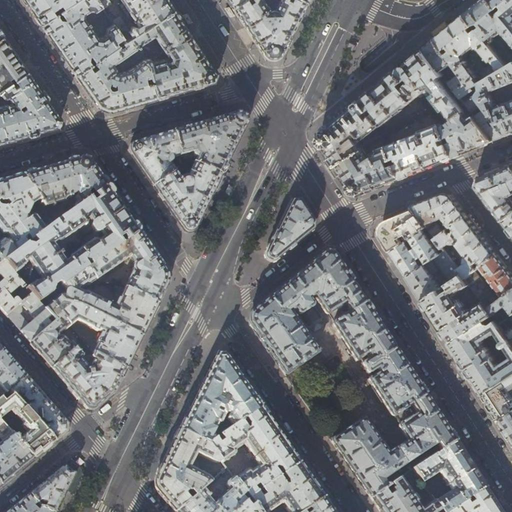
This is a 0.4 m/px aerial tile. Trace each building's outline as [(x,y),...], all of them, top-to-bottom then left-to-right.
[(23,0),(26,3),(41,25),(56,14),(60,12),(76,0),(23,0)] [(102,7),(96,0),(76,0),(60,12),(65,19),(63,20),(60,19),(56,14),(41,25),(60,52),(76,75),(89,66),(91,65),(88,60),(88,56),(90,55),(95,62),(117,47),(119,46),(116,42),(122,38),(122,37),(113,25),(107,29),(106,35),(100,38),(97,38),(84,18),(84,15),(89,11),(95,12),(102,7)] [(96,0),(102,7),(103,9),(110,4),(108,0),(96,0)] [(120,0),(123,3),(121,4),(120,6),(129,20),(131,20),(133,19),(137,26),(136,27),(135,27),(135,26),(134,26),(133,26),(132,27),(131,27),(130,27),(130,28),(130,29),(130,30),(130,31),(129,32),(120,18),(112,23),(113,25),(122,37),(128,32),(131,38),(157,20),(161,18),(174,9),(168,0),(120,0)] [(302,0),(289,0),(289,1),(286,0),(241,0),(231,6),(243,23),(266,59),(278,58),(292,30),(306,2),(302,0)] [(498,8),(491,0),(482,0),(476,5),(465,14),(474,24),(481,22),(483,26),(478,30),(490,45),(495,41),(496,35),(502,30),(511,42),(511,24),(502,13),(498,16),(495,11),(498,8)] [(511,0),(491,0),(498,8),(502,13),(511,24),(511,0)] [(129,39),(135,49),(137,51),(141,58),(143,60),(146,66),(155,97),(183,89),(213,81),(216,73),(196,43),(174,9),(161,18),(163,22),(160,24),(157,20),(131,38),(129,39)] [(474,24),(465,14),(456,21),(450,27),(436,38),(444,50),(449,47),(452,50),(447,54),(458,69),(460,71),(472,88),(480,83),(496,74),(490,67),(481,74),(481,75),(480,76),(480,77),(480,78),(480,79),(479,80),(464,61),(465,60),(464,59),(464,58),(463,57),(475,47),(477,49),(478,49),(479,50),(490,63),(491,62),(500,72),(509,67),(496,52),(490,45),(478,30),(478,29),(473,32),(471,29),(475,25),(474,24)] [(0,90),(11,83),(8,79),(11,77),(14,81),(27,72),(22,65),(23,64),(3,35),(0,37),(0,90)] [(430,43),(424,48),(447,79),(454,74),(453,73),(458,69),(447,54),(444,50),(436,38),(430,43)] [(97,68),(92,71),(89,66),(76,75),(87,91),(98,107),(109,111),(131,104),(155,97),(146,66),(143,60),(129,70),(118,73),(114,72),(115,71),(116,69),(113,65),(135,49),(129,39),(125,42),(122,44),(124,48),(121,50),(119,50),(117,47),(95,62),(94,63),(97,68)] [(411,59),(397,70),(407,81),(410,79),(413,83),(410,85),(419,96),(421,97),(424,95),(424,93),(430,97),(441,113),(444,110),(452,120),(464,111),(468,107),(465,103),(462,99),(449,82),(447,79),(424,48),(411,59)] [(511,64),(499,49),(496,52),(509,67),(511,64)] [(138,61),(141,58),(137,51),(133,54),(132,56),(136,61),(138,61)] [(481,85),(482,90),(479,96),(494,117),(498,123),(508,135),(511,133),(511,64),(509,67),(500,72),(496,74),(480,83),(481,85)] [(407,81),(397,70),(382,83),(372,91),(371,91),(365,96),(366,96),(361,100),(371,111),(374,108),(377,112),(374,115),(383,125),(383,126),(397,114),(404,109),(403,108),(409,104),(410,106),(416,101),(415,99),(419,96),(410,85),(405,89),(402,85),(407,81)] [(6,105),(0,106),(0,142),(27,135),(57,126),(60,118),(46,98),(28,71),(27,72),(14,81),(11,83),(0,90),(0,94),(2,97),(2,98),(3,98),(4,98),(4,99),(5,99),(7,98),(8,97),(12,104),(8,105),(6,105)] [(459,76),(449,82),(462,99),(468,95),(471,98),(465,103),(468,107),(472,112),(494,141),(502,137),(508,135),(498,123),(493,127),(489,121),(494,117),(479,96),(472,88),(460,71),(457,73),(459,76)] [(371,111),(361,100),(350,110),(330,126),(325,134),(320,142),(328,155),(337,167),(365,149),(361,142),(383,125),(374,115),(369,118),(367,115),(371,111)] [(466,114),(464,111),(452,120),(449,122),(443,124),(447,137),(452,135),(454,140),(449,142),(455,156),(474,149),(494,141),(472,112),(467,116),(465,114),(466,114)] [(173,131),(180,156),(188,154),(188,155),(191,154),(191,153),(192,153),(193,154),(193,155),(193,156),(194,157),(195,158),(196,159),(194,164),(206,170),(207,169),(220,175),(221,175),(226,164),(234,147),(245,126),(245,124),(246,123),(246,121),(245,119),(244,117),(243,115),(241,114),(239,113),(237,113),(236,113),(206,122),(173,131)] [(443,139),(447,137),(443,124),(442,123),(389,144),(394,159),(399,157),(401,162),(396,164),(402,178),(431,166),(455,156),(449,142),(445,144),(443,139)] [(173,159),(180,156),(173,131),(152,137),(131,143),(128,150),(142,170),(153,186),(174,172),(170,165),(170,163),(173,163),(173,162),(173,161),(173,160),(173,159)] [(390,161),(394,159),(389,144),(380,148),(380,150),(374,152),(376,157),(371,159),(369,156),(365,149),(337,167),(348,185),(353,192),(360,195),(382,186),(402,178),(396,164),(392,165),(390,161)] [(90,198),(94,195),(107,186),(100,176),(91,163),(79,158),(48,168),(22,175),(40,199),(46,207),(53,205),(53,206),(63,203),(75,194),(77,197),(75,198),(74,199),(74,200),(75,200),(77,203),(75,204),(74,205),(74,206),(75,206),(75,207),(76,207),(90,198)] [(206,170),(194,164),(192,163),(188,164),(192,166),(186,180),(183,180),(182,181),(181,181),(174,172),(153,186),(171,212),(185,232),(193,232),(206,205),(220,175),(207,169),(206,170)] [(511,165),(497,172),(479,179),(477,186),(491,206),(503,221),(511,213),(511,165)] [(11,178),(0,181),(0,201),(30,241),(32,239),(34,238),(46,229),(37,217),(36,216),(35,215),(34,215),(33,216),(32,216),(30,217),(29,218),(27,215),(31,206),(40,199),(22,175),(11,178)] [(118,239),(122,237),(125,241),(139,232),(126,213),(107,186),(94,195),(97,199),(93,202),(90,198),(76,207),(60,218),(62,222),(62,223),(61,224),(61,225),(62,225),(60,227),(56,221),(51,225),(46,229),(34,238),(37,242),(36,244),(32,239),(30,241),(15,253),(3,262),(14,275),(23,268),(22,267),(26,265),(27,261),(30,260),(43,279),(37,283),(36,282),(26,289),(31,294),(38,302),(53,292),(52,291),(54,286),(59,283),(63,285),(87,268),(83,262),(85,261),(86,262),(87,262),(88,262),(89,262),(91,265),(122,244),(118,239)] [(412,206),(414,209),(428,227),(432,233),(436,238),(444,233),(435,221),(443,218),(450,228),(452,226),(467,215),(459,204),(452,195),(445,193),(434,197),(412,206)] [(0,231),(1,233),(3,234),(5,233),(10,240),(7,242),(15,253),(30,241),(0,201),(0,231)] [(279,226),(266,252),(266,254),(266,256),(266,257),(267,259),(268,260),(269,261),(271,261),(272,261),(274,261),(275,260),(299,240),(312,230),(313,222),(306,212),(299,201),(291,201),(279,226)] [(275,207),(272,205),(271,205),(270,208),(268,211),(267,213),(267,214),(268,215),(270,218),(271,218),(271,217),(272,215),(273,213),(274,211),(275,210),(275,209),(275,208),(275,207)] [(411,239),(428,227),(414,209),(396,216),(389,219),(383,239),(388,246),(391,252),(407,242),(411,239)] [(478,224),(483,221),(476,211),(471,214),(478,224)] [(511,213),(503,221),(511,233),(511,213)] [(482,235),(467,215),(452,226),(455,231),(451,234),(447,230),(444,233),(436,238),(443,248),(454,240),(469,260),(458,268),(462,274),(465,278),(477,269),(474,265),(479,261),(482,265),(483,265),(497,254),(482,235)] [(211,230),(211,228),(209,227),(207,227),(202,238),(204,238),(206,239),(208,238),(210,238),(211,235),(212,232),(211,230)] [(428,237),(432,233),(428,227),(411,239),(416,247),(412,250),(407,242),(391,252),(398,262),(407,276),(422,266),(418,259),(422,256),(427,263),(445,251),(443,248),(438,251),(428,237)] [(132,268),(132,270),(132,271),(128,279),(128,280),(124,288),(157,304),(162,294),(167,283),(166,271),(153,252),(139,232),(125,241),(125,242),(128,247),(125,249),(122,244),(91,265),(94,269),(90,272),(95,280),(96,280),(129,257),(134,264),(133,264),(133,265),(132,267),(132,268)] [(0,262),(2,261),(3,262),(15,253),(7,242),(5,239),(1,240),(0,240),(0,262)] [(428,458),(455,441),(422,390),(380,326),(348,277),(332,252),(325,251),(288,282),(251,312),(249,324),(265,348),(284,375),(297,366),(308,359),(316,353),(316,352),(316,351),(316,350),(291,313),(295,311),(296,313),(297,314),(304,325),(305,326),(306,327),(308,328),(320,321),(320,319),(320,317),(309,301),(314,298),(325,315),(326,316),(327,315),(333,323),(332,325),(332,326),(332,327),(355,362),(356,361),(359,359),(362,363),(361,364),(361,365),(361,366),(365,373),(366,373),(367,373),(368,373),(371,377),(367,380),(390,416),(391,417),(392,417),(393,416),(399,425),(398,425),(398,426),(398,428),(406,441),(388,453),(364,418),(363,419),(363,418),(362,418),(361,419),(330,441),(351,470),(370,498),(386,487),(391,484),(399,478),(395,472),(394,471),(416,456),(417,455),(436,443),(438,447),(426,455),(428,458)] [(458,268),(450,258),(445,251),(427,263),(422,266),(407,276),(415,288),(423,301),(441,288),(432,275),(439,270),(449,283),(462,274),(458,268)] [(511,274),(508,270),(497,254),(483,265),(505,295),(511,290),(511,274)] [(0,291),(16,277),(14,275),(3,262),(2,261),(0,262),(0,291)] [(90,272),(87,268),(63,285),(66,290),(66,291),(65,292),(64,292),(64,293),(64,294),(64,295),(63,295),(61,295),(61,296),(60,296),(59,297),(58,297),(63,302),(79,306),(141,337),(148,322),(157,304),(124,288),(114,309),(109,306),(108,304),(85,293),(84,293),(83,293),(79,291),(79,290),(85,286),(86,285),(86,286),(87,285),(87,286),(95,280),(90,272)] [(500,299),(477,269),(465,278),(470,284),(472,288),(480,298),(482,301),(488,309),(500,299)] [(470,284),(465,278),(462,274),(449,283),(441,288),(423,301),(437,322),(450,343),(486,320),(493,315),(488,309),(482,301),(468,311),(462,301),(461,302),(456,294),(470,284)] [(26,289),(16,277),(0,291),(0,309),(6,316),(21,303),(18,299),(17,299),(16,298),(15,299),(14,299),(14,300),(13,301),(13,302),(8,296),(19,286),(23,290),(19,293),(25,300),(31,294),(26,289)] [(477,300),(480,298),(472,288),(469,290),(469,292),(474,300),(477,300)] [(511,290),(505,295),(500,299),(488,309),(493,315),(496,320),(500,325),(503,323),(498,316),(501,314),(500,311),(505,308),(504,307),(506,306),(511,314),(511,290)] [(44,309),(38,302),(31,294),(25,300),(21,303),(6,316),(17,329),(29,343),(51,326),(47,320),(51,317),(44,309)] [(58,297),(51,304),(56,310),(59,313),(70,326),(76,321),(96,332),(98,331),(102,333),(92,353),(104,359),(106,355),(111,358),(109,362),(125,369),(132,354),(141,337),(79,306),(63,302),(58,297)] [(51,304),(44,309),(51,317),(55,322),(51,326),(29,343),(41,357),(51,369),(76,348),(71,343),(70,343),(69,344),(63,339),(57,337),(56,335),(57,335),(58,334),(60,333),(60,332),(61,331),(62,330),(63,331),(64,331),(70,326),(59,313),(54,317),(52,313),(56,310),(51,304)] [(511,315),(503,323),(500,325),(511,341),(511,323),(510,321),(511,319),(511,315)] [(500,325),(496,320),(491,323),(488,323),(486,320),(450,343),(462,361),(474,380),(484,394),(511,375),(511,342),(511,341),(500,325)] [(82,357),(82,356),(76,348),(51,369),(70,390),(86,409),(94,410),(113,393),(119,382),(125,369),(109,362),(107,366),(103,364),(105,359),(104,359),(92,353),(91,356),(91,357),(92,358),(91,359),(92,359),(90,365),(90,369),(87,370),(79,360),(82,358),(82,357)] [(14,363),(2,350),(0,351),(0,385),(6,392),(8,390),(25,376),(14,363)] [(261,407),(244,382),(224,353),(216,354),(199,390),(179,430),(207,445),(214,440),(211,435),(216,424),(218,425),(219,423),(225,412),(228,414),(226,418),(232,427),(241,421),(243,419),(261,407)] [(511,375),(484,394),(492,406),(500,419),(511,411),(511,375)] [(42,396),(25,376),(8,390),(14,397),(17,394),(20,396),(21,395),(23,397),(23,398),(28,404),(24,408),(35,420),(38,418),(40,417),(42,419),(41,419),(42,420),(38,423),(55,442),(63,435),(66,432),(67,425),(42,396)] [(14,397),(8,390),(6,392),(2,396),(0,397),(0,418),(11,410),(15,414),(8,420),(8,422),(12,427),(12,428),(20,437),(17,440),(34,459),(42,452),(55,442),(38,423),(35,420),(24,408),(14,397)] [(261,407),(243,419),(245,423),(247,422),(249,424),(245,427),(241,421),(232,427),(220,436),(223,440),(219,444),(216,439),(214,440),(207,445),(221,462),(221,463),(233,455),(234,454),(234,453),(234,451),(245,443),(249,449),(248,450),(258,465),(250,471),(249,470),(248,470),(247,469),(245,470),(233,478),(245,494),(248,497),(256,492),(252,487),(257,484),(260,489),(279,476),(275,470),(279,467),(283,474),(300,462),(282,437),(261,407)] [(511,411),(500,419),(507,430),(511,437),(511,411)] [(0,484),(1,486),(16,473),(34,459),(17,440),(0,420),(0,484)] [(221,462),(207,445),(179,430),(168,453),(155,478),(157,491),(163,497),(175,511),(189,500),(184,494),(189,490),(194,495),(202,489),(212,481),(196,471),(196,469),(196,468),(196,466),(196,465),(194,463),(192,462),(196,455),(214,464),(216,464),(217,464),(221,462)] [(468,462),(455,441),(428,458),(412,468),(422,483),(438,472),(442,478),(447,486),(448,486),(451,490),(434,501),(440,510),(441,511),(445,511),(485,487),(468,462)] [(300,462),(283,474),(282,474),(286,479),(283,481),(279,476),(260,489),(264,494),(260,497),(256,492),(248,497),(249,498),(250,501),(253,504),(259,511),(267,511),(281,502),(287,511),(301,511),(302,511),(307,508),(324,497),(311,479),(300,462)] [(54,474),(30,494),(41,507),(51,511),(55,511),(62,498),(74,474),(64,466),(54,474)] [(240,497),(245,494),(233,478),(232,477),(226,483),(226,486),(228,490),(213,503),(208,497),(208,496),(202,489),(194,495),(189,500),(175,511),(232,511),(244,502),(240,497)] [(400,477),(399,478),(391,484),(393,488),(389,490),(386,487),(370,498),(379,511),(436,511),(440,510),(434,501),(433,500),(420,509),(417,504),(418,503),(417,501),(418,499),(414,494),(412,495),(400,477)] [(500,511),(485,487),(445,511),(500,511)] [(51,511),(41,507),(30,494),(18,504),(7,511),(51,511)] [(334,511),(324,497),(307,508),(310,511),(308,511),(302,511),(301,511),(334,511)] [(246,504),(250,501),(249,498),(244,502),(232,511),(259,511),(253,504),(249,508),(246,504)]
